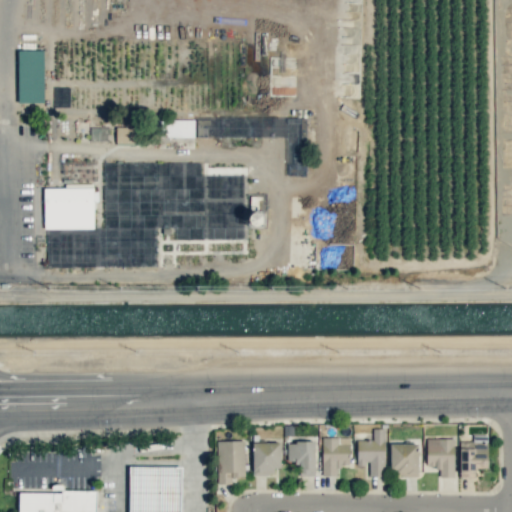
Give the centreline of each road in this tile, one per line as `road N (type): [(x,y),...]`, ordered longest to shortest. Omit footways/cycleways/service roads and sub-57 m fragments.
road 1 (tertiary): [(50,402),(511,391)]
road 2 (residential): [(511,507),(253,505)]
